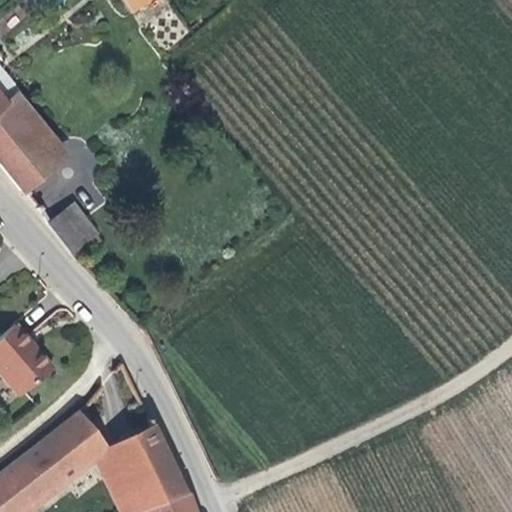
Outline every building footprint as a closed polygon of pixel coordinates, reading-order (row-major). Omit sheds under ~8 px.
[(118,0),(127,13),(145,0),(118,0)] [(0,103),(51,167),(65,155),(15,92),(16,91),(0,70),(0,103)] [(0,166),(20,192),(51,167),(0,103),(0,166)] [(71,204),(46,225),(70,254),(94,234),(71,204)] [(50,367),(32,348),(29,350),(21,342),(25,339),(14,326),(0,337),(0,380),(14,397),(50,367)] [(29,350),(32,348),(38,342),(31,333),(25,339),(21,342),(29,350)] [(73,415),(0,472),(0,511),(24,511),(89,461),(102,452),(101,450),(73,415)] [(102,452),(89,461),(114,511),(137,511),(183,493),(150,424),(101,450),(102,452)]
